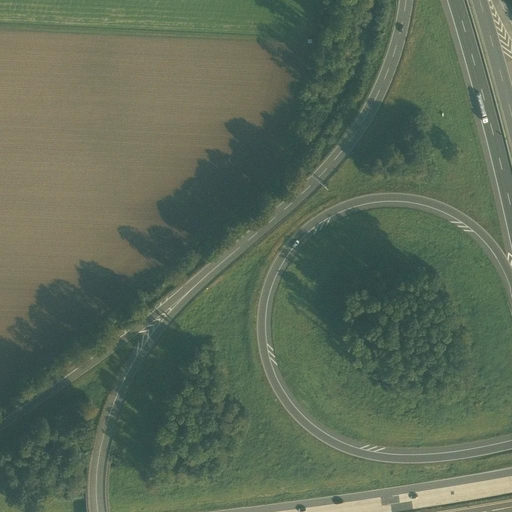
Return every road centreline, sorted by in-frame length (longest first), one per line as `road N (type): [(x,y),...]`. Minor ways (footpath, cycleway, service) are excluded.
road 1 (motorway): [(511,446),(416,459),(331,443),(281,396),(262,329),(283,254),(321,215),(351,201),(410,196),(438,203),(487,235),(511,268)]
road 2 (motorway): [(238,247),(167,318),(123,390),(104,455),(102,511)]
road 3 (motorway): [(406,0),(399,41),(364,118),(314,180),(238,247)]
road 4 (motorway): [(238,247),(0,427)]
road 5 (track): [(0,28),(290,39)]
road 6 (motorway): [(456,0),(511,235)]
road 7 (motorway): [(511,479),(301,511)]
